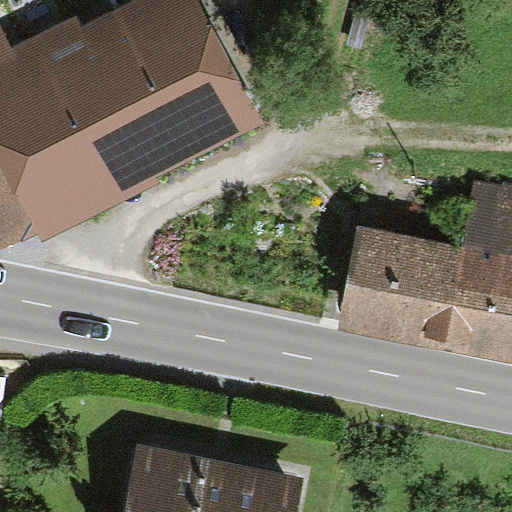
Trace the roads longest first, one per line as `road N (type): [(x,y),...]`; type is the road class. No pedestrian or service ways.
road 1 (secondary): [(0,296),(511,395)]
road 2 (unknown): [(359,0),(326,113),(278,152),(152,226),(79,311)]
